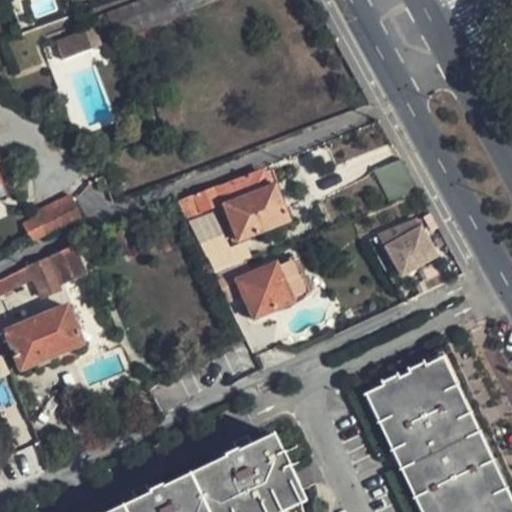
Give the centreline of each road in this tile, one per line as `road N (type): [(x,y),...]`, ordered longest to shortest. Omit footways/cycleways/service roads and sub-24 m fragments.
road 1 (residential): [(406,97),(0,267)]
road 2 (residential): [(313,355),(70,469)]
road 3 (residential): [(84,494),(303,389)]
road 4 (residential): [(498,265),(313,355)]
road 5 (residential): [(326,378),(511,291)]
road 6 (tertiary): [(406,97),(498,265)]
road 7 (tertiary): [(511,172),(427,17)]
road 8 (residential): [(303,389),(361,511)]
